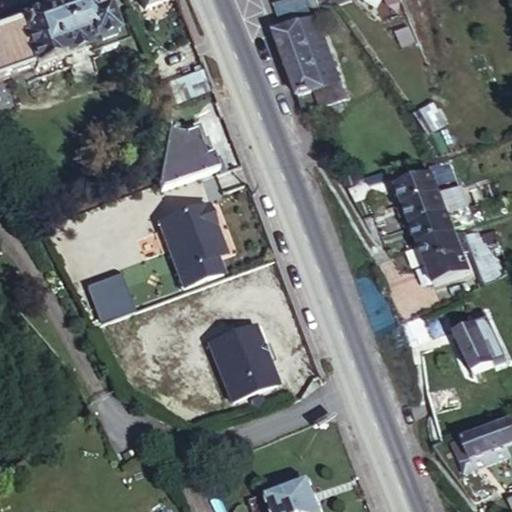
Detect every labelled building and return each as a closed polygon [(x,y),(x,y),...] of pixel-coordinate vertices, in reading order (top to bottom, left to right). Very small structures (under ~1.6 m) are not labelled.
[(38,15),(18,22),(19,25),(10,27),(1,31),(0,31),(0,82),(31,71),(36,84),(102,61),(101,58),(114,53),(112,46),(123,43),(109,4),(97,8),(94,0),(81,0),(77,2),(76,0),(59,0),(36,9),(38,15)] [(174,0),(138,0),(143,13),(174,0)] [(308,0),(290,0),(272,7),(280,28),(297,22),(300,27),(313,21),(316,20),(308,0)] [(19,25),(18,22),(16,15),(7,18),(10,27),(19,25)] [(300,27),(273,38),(285,70),(325,54),(313,21),(300,27)] [(175,67),(198,58),(195,49),(171,58),(175,67)] [(325,54),(285,70),(302,117),(315,113),(319,125),(340,117),(346,102),(339,84),(337,85),(325,54)] [(206,139),(168,147),(176,186),(214,178),(206,139)] [(437,197),(457,191),(449,171),(427,178),(393,193),(401,211),(437,197)] [(465,210),(457,191),(437,197),(445,216),(446,216),(465,210)] [(437,197),(401,211),(409,231),(445,216),(437,197)] [(206,207),(157,226),(182,293),(221,276),(215,260),(205,232),(214,229),(206,207)] [(474,231),(465,210),(446,216),(445,216),(453,236),(474,231)] [(445,216),(409,231),(418,251),(453,236),(445,216)] [(214,229),(205,232),(215,260),(224,256),(214,229)] [(453,236),(418,251),(426,270),(461,255),(453,236)] [(462,254),(461,255),(426,270),(434,289),(470,273),(462,254)] [(104,328),(137,315),(124,278),(90,291),(104,328)] [(408,328),(413,341),(430,335),(425,322),(408,328)] [(477,331),(492,367),(504,362),(489,326),(477,331)] [(254,328),(247,330),(263,372),(270,369),(254,328)] [(493,369),(492,367),(477,331),(476,329),(455,338),(471,378),(493,369)] [(208,345),(229,402),(276,384),(270,369),(263,372),(247,330),(208,345)] [(425,398),(431,414),(459,404),(452,388),(425,398)] [(451,448),(459,469),(511,446),(511,437),(506,425),(451,448)] [(511,446),(459,469),(463,479),(511,457),(511,446)] [(306,511),(295,479),(251,495),(257,511),(306,511)] [(257,511),(251,495),(237,500),(241,511),(257,511)]
